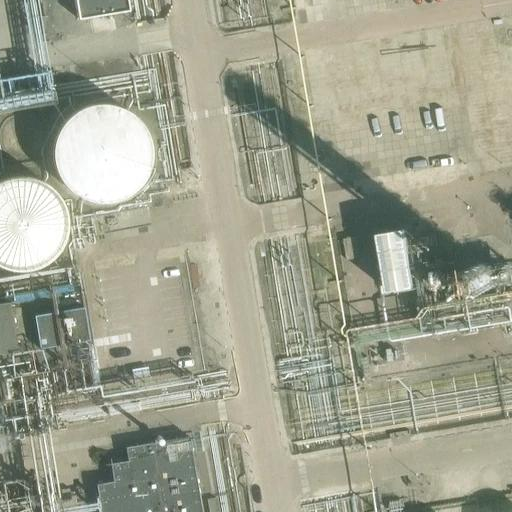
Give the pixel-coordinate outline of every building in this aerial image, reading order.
[(125,0),(72,0),(77,22),(128,13),(125,0)] [(146,151),(146,150),(145,141),(143,132),(139,124),(132,116),(124,110),(115,105),(108,103),(97,103),(86,104),(79,107),(71,111),(64,117),(59,124),(54,133),(52,142),(51,151),(52,160),(55,169),(59,178),(65,184),(71,190),(79,194),(89,197),(98,198),(108,197),(117,195),(126,190),(132,184),(139,176),(143,168),(146,159),(146,151)] [(43,139),(43,138),(42,131),(40,127),(37,123),(34,121),(30,118),(27,117),(21,116),(16,117),(13,118),(8,121),(6,123),(3,127),(1,131),(0,137),(0,139),(1,146),(3,149),(6,153),(9,156),(13,158),(16,159),(21,160),(25,160),(30,158),(34,156),(37,153),(41,147),(43,139)] [(70,225),(70,224),(69,214),(66,205),(61,196),(55,189),(46,182),(38,178),(29,176),(19,175),(9,176),(1,179),(0,179),(0,267),(4,270),(12,272),(21,273),(30,272),(40,269),(48,265),(54,260),(61,252),(66,244),(69,235),(70,225)] [(390,231),(402,283),(440,275),(428,222),(390,231)] [(326,235),(331,266),(351,263),(345,231),(326,235)] [(81,292),(0,304),(0,354),(89,340),(81,292)] [(113,483),(97,485),(101,511),(200,511),(189,439),(126,449),(128,464),(111,466),(113,483)]
